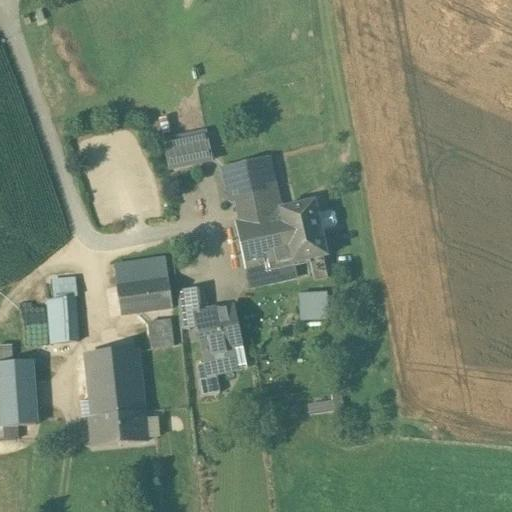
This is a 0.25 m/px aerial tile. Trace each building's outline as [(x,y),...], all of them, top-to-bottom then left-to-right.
[(206,134),(163,143),(170,172),(212,163),(206,134)] [(269,161),(224,171),(231,203),(276,194),(269,161)] [(276,194),(231,203),(236,225),(281,215),(280,211),(276,194)] [(316,203),(280,211),(281,215),(291,262),(292,266),(328,259),(322,232),(318,216),(316,203)] [(331,213),(318,216),(322,232),(334,229),(337,225),(335,216),(331,213)] [(281,215),(236,225),(246,273),(264,268),(291,262),(281,215)] [(291,262),(264,268),(266,276),(265,277),(267,287),(295,280),(292,266),(291,262)] [(264,268),(247,273),(248,281),(265,277),(266,276),(264,268)] [(169,282),(117,289),(121,318),(173,311),(169,282)] [(204,292),(178,295),(181,330),(198,328),(205,365),(197,368),(200,399),(219,395),(216,375),(232,372),(228,351),(240,348),(232,311),(216,314),(215,310),(206,312),(204,292)] [(317,297),(301,298),(302,322),(318,321),(317,297)] [(74,299),(48,302),(50,326),(51,346),(68,345),(78,344),(74,299)] [(147,350),(174,347),(171,320),(143,323),(147,350)] [(50,326),(34,327),(35,347),(51,346),(50,326)] [(68,345),(51,346),(52,358),(68,356),(68,345)] [(167,353),(156,354),(158,370),(168,369),(167,353)] [(136,355),(88,359),(93,419),(94,420),(143,416),(136,355)] [(32,363),(0,365),(0,393),(3,430),(36,427),(32,363)] [(308,403),(308,414),(331,414),(331,403),(308,403)] [(143,416),(94,420),(93,419),(94,432),(90,433),(91,449),(99,449),(146,444),(144,415),(143,416)]
